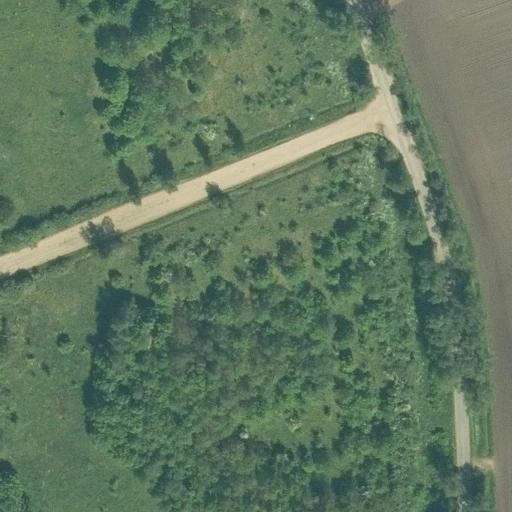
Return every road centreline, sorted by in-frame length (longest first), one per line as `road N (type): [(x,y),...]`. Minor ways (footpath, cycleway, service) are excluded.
road 1 (unclassified): [(462,511),(451,324),(435,233),(350,0)]
road 2 (unknown): [(0,258),(387,102)]
